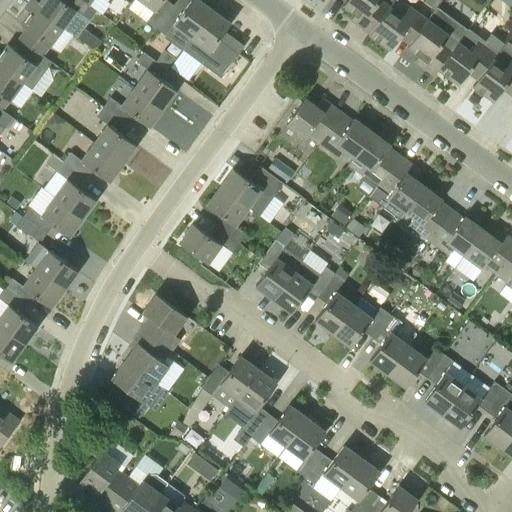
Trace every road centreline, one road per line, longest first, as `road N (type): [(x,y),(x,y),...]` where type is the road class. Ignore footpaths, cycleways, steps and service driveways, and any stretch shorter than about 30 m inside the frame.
road 1 (residential): [(486,511),(453,479),(448,455),(396,416),(366,420),(340,400),(334,380),(233,304),(201,297),(136,247)]
road 2 (residential): [(47,511),(73,370),(136,247)]
road 3 (residential): [(136,247),(298,28)]
road 4 (residential): [(511,186),(298,28)]
